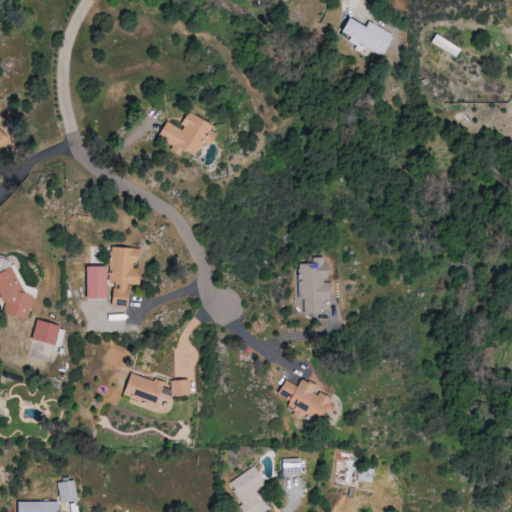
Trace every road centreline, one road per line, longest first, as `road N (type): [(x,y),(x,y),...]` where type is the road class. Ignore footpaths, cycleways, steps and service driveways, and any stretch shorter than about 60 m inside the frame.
road 1 (residential): [(92,0),(70,37),(61,83),(76,145),(33,166),(0,199)]
road 2 (residential): [(76,145),(166,214),(220,303)]
